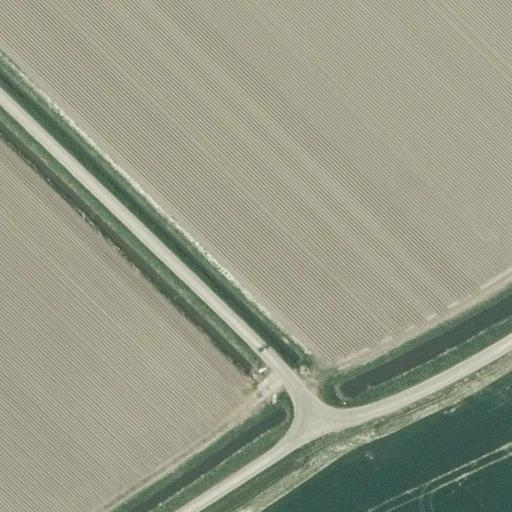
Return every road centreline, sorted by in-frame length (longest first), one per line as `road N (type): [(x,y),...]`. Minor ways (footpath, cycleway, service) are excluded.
road 1 (unclassified): [(317,423),(288,377),(0,96)]
road 2 (unclassified): [(317,423),(385,404),(511,342)]
road 3 (unclassified): [(186,511),(317,423)]
